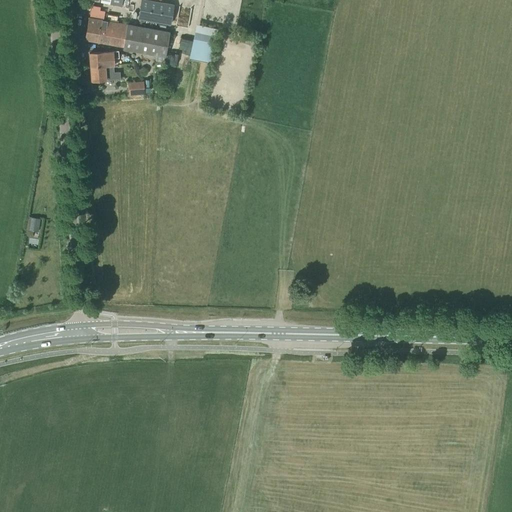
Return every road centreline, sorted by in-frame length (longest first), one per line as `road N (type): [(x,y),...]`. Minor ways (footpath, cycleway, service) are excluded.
road 1 (primary): [(82,332),(511,339)]
road 2 (unclassified): [(82,332),(52,0)]
road 3 (track): [(169,354),(11,377)]
road 4 (track): [(169,332),(150,457)]
